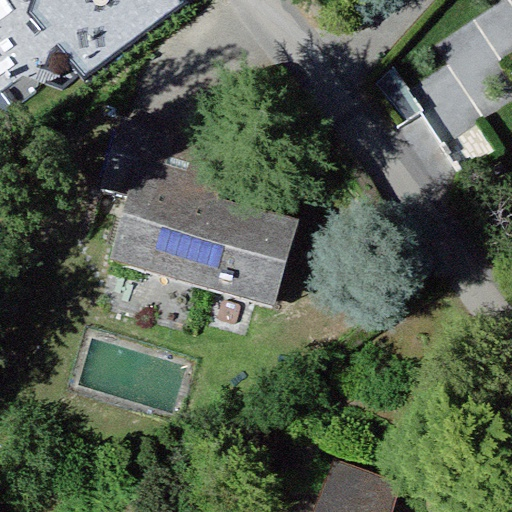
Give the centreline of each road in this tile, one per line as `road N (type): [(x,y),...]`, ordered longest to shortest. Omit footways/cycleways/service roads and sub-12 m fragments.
road 1 (residential): [(511,330),(261,0)]
road 2 (unknown): [(511,61),(405,187)]
